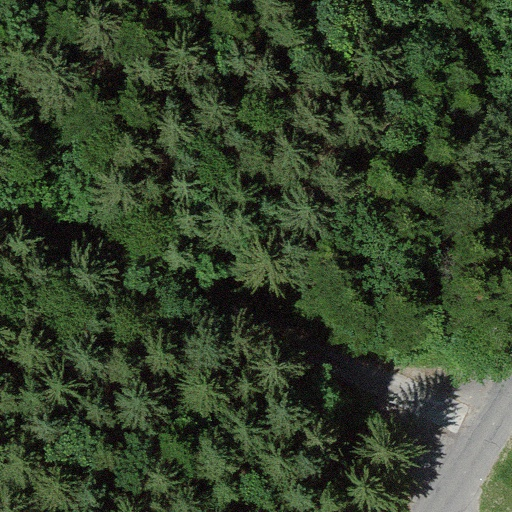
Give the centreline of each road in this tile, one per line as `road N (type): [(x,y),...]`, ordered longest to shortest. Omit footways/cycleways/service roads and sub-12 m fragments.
road 1 (track): [(0,223),(88,241),(491,433)]
road 2 (unclassified): [(511,402),(440,511)]
